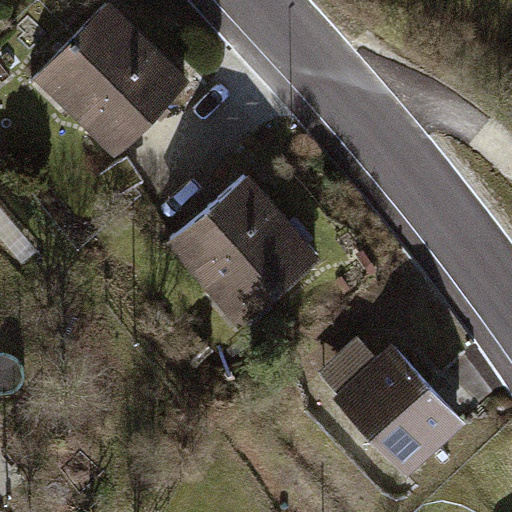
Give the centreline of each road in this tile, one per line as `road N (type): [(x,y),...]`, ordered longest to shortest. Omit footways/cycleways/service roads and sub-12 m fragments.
road 1 (tertiary): [(511,296),(258,0)]
road 2 (track): [(511,155),(474,119),(401,84),(362,114)]
